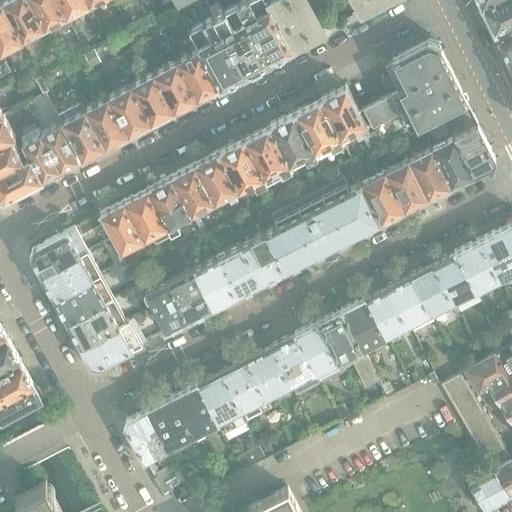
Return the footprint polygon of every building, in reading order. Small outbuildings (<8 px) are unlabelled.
[(44,28),(28,0),(3,0),(0,2),(21,40),(44,28)] [(66,17),(57,0),(28,0),(44,28),(66,17)] [(89,4),(87,0),(57,0),(66,17),(89,4)] [(171,0),(176,8),(191,0),(171,0)] [(291,48),(265,0),(243,0),(238,3),(268,60),(291,48)] [(325,30),(308,0),(265,0),(291,48),(325,30)] [(381,0),(354,0),(361,11),(381,0)] [(511,0),(489,0),(482,4),(499,38),(511,29),(511,0)] [(0,51),(21,40),(0,2),(0,1),(0,51)] [(268,60),(238,3),(224,10),(214,15),(244,72),(268,60)] [(321,3),(317,5),(321,13),(325,10),(321,3)] [(325,10),(321,13),(325,21),(329,18),(325,10)] [(244,72),(214,15),(189,29),(191,33),(198,46),(220,85),(244,72)] [(511,64),(511,29),(499,38),(511,64)] [(390,92),(448,62),(438,43),(439,43),(428,39),(380,64),(385,75),(382,77),(390,92)] [(220,85),(198,46),(177,58),(198,97),(220,85)] [(198,97),(177,58),(153,70),(174,109),(198,97)] [(0,74),(11,69),(5,59),(0,61),(0,74)] [(372,123),(457,80),(448,62),(390,92),(363,106),(372,123)] [(174,109),(153,70),(130,82),(151,121),(174,109)] [(494,154),(457,80),(372,123),(377,132),(372,134),(377,144),(440,111),(452,134),(472,174),(490,164),(491,165),(493,162),(495,159),(495,156),(494,153),(494,154)] [(151,121),(130,82),(106,95),(128,134),(151,121)] [(345,83),(318,97),(341,141),(368,127),(359,108),(345,83)] [(128,134),(106,95),(84,106),(106,145),(128,134)] [(318,97),(293,110),(316,155),(341,141),(318,97)] [(70,114),(61,119),(83,158),(106,145),(84,106),(82,102),(68,109),(70,114)] [(293,110),(267,124),(290,168),(316,155),(293,110)] [(15,135),(3,114),(0,116),(0,143),(12,137),(15,135)] [(79,160),(58,122),(39,133),(37,134),(57,171),(79,160)] [(267,124),(242,137),(262,175),(265,182),(279,174),(290,168),(267,124)] [(36,127),(21,135),(24,141),(22,142),(29,156),(27,158),(39,181),(57,171),(37,134),(39,133),(36,127)] [(377,144),(372,134),(371,132),(363,136),(369,148),(377,144)] [(472,174),(452,134),(428,146),(449,185),(472,174)] [(0,170),(23,158),(12,137),(0,143),(0,170)] [(262,175),(242,137),(218,149),(238,188),(253,180),(256,186),(265,182),(262,175)] [(449,185),(428,146),(405,157),(426,197),(449,185)] [(238,188),(218,149),(196,161),(215,200),(238,188)] [(426,197),(405,157),(387,167),(407,207),(426,197)] [(39,181),(27,158),(24,159),(23,158),(0,170),(0,197),(5,199),(5,198),(12,195),(39,181)] [(215,200),(196,161),(171,174),(191,212),(215,200)] [(407,207),(387,167),(361,180),(381,220),(407,207)] [(171,174),(147,187),(170,231),(180,226),(177,220),(191,212),(171,174)] [(332,182),(308,194),(333,244),(381,220),(361,180),(360,178),(355,180),(356,182),(349,186),(343,176),(332,182)] [(147,187),(124,199),(144,237),(152,233),(156,239),(170,231),(147,187)] [(276,223),(265,228),(286,269),(333,244),(308,194),(284,206),(270,213),(276,223)] [(144,237),(124,199),(108,207),(99,212),(112,236),(120,250),(144,237)] [(205,227),(198,215),(194,217),(196,221),(201,229),(205,227)] [(511,219),(506,223),(501,226),(511,248),(511,219)] [(88,249),(75,225),(35,246),(35,245),(32,248),(31,251),(31,255),(32,256),(41,272),(88,249)] [(511,272),(511,248),(501,226),(480,237),(501,278),(511,272)] [(236,230),(236,231),(241,241),(261,281),(286,269),(265,228),(253,235),(250,228),(242,232),(240,228),(236,230)] [(125,258),(120,250),(112,236),(103,241),(116,263),(125,258)] [(209,238),(217,254),(237,293),(261,281),(241,241),(222,251),(214,236),(209,238)] [(501,278),(480,237),(456,249),(477,290),(501,278)] [(88,249),(41,272),(49,287),(54,296),(93,275),(100,271),(88,249)] [(477,290),(456,249),(454,250),(434,260),(455,302),(477,290)] [(198,252),(188,257),(193,265),(213,305),(223,301),(237,293),(217,254),(202,261),(198,252)] [(455,302),(434,260),(411,272),(432,313),(452,303),(456,312),(459,311),(455,302)] [(193,265),(170,277),(190,317),(213,305),(193,265)] [(93,275),(54,296),(55,298),(66,318),(106,299),(113,295),(100,271),(93,275)] [(432,313),(411,272),(390,283),(410,324),(432,313)] [(170,277),(143,290),(151,306),(164,331),(190,317),(170,277)] [(410,324),(390,283),(366,295),(387,336),(410,324)] [(106,299),(66,318),(79,342),(126,319),(113,295),(106,299)] [(387,336),(366,295),(365,296),(364,296),(343,306),(364,348),(387,336)] [(364,348),(343,306),(320,318),(340,359),(350,354),(365,384),(379,377),(367,353),(357,358),(354,353),(364,348)] [(126,319),(79,342),(89,360),(92,363),(95,364),(99,364),(100,364),(100,363),(142,342),(129,317),(126,319)] [(320,318),(295,331),(315,372),(316,371),(321,380),(345,368),(340,359),(320,318)] [(295,331),(271,343),(292,384),(291,384),(296,393),(321,380),(316,371),(315,372),(295,331)] [(7,333),(0,337),(0,368),(21,358),(7,333)] [(511,372),(511,343),(511,342),(463,368),(479,392),(488,386),(511,372)] [(292,384),(271,343),(247,356),(267,396),(291,384),(292,384)] [(247,356),(222,369),(247,418),(272,406),(267,396),(247,356)] [(0,368),(0,399),(33,381),(21,358),(0,368)] [(222,369),(197,381),(220,426),(223,432),(248,420),(247,418),(222,369)] [(510,455),(461,372),(440,383),(489,466),(510,455)] [(511,394),(511,372),(488,386),(499,402),(511,394)] [(395,392),(388,380),(382,383),(388,396),(395,392)] [(33,381),(0,399),(0,418),(27,404),(42,396),(33,381)] [(220,426),(197,381),(173,393),(193,434),(208,427),(211,431),(220,426)] [(193,434),(173,393),(147,406),(146,407),(167,448),(193,434)] [(511,394),(499,402),(500,404),(499,404),(510,421),(511,419),(511,394)] [(334,404),(341,419),(348,416),(340,401),(334,404)] [(167,448),(146,407),(127,416),(127,417),(125,423),(124,424),(128,431),(129,431),(143,458),(144,459),(167,448)] [(275,453),(267,436),(258,441),(261,445),(267,457),(275,453)] [(259,445),(238,456),(243,467),(265,456),(259,445)] [(511,490),(511,456),(467,481),(484,506),(511,490)] [(185,479),(175,461),(156,471),(158,475),(154,477),(163,492),(164,491),(169,488),(185,479)] [(183,495),(198,487),(195,480),(179,488),(183,495)] [(61,511),(45,481),(15,497),(22,511),(61,511)] [(300,511),(287,486),(249,506),(238,511),(300,511)]
